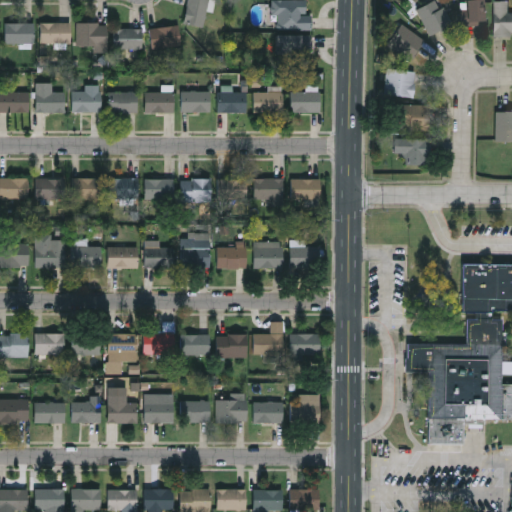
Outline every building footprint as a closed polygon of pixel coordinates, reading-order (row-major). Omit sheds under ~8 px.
[(206,0),(206,25),(185,24),(186,0),(206,0)] [(312,13),(312,29),(276,29),(277,14),(272,14),(272,0),(307,0),(307,13),(312,13)] [(416,7),(430,0),(440,0),(452,23),(429,34),(416,7)] [(485,0),(485,22),(462,22),(462,0),(485,0)] [(508,0),(508,11),(511,11),(511,34),(494,34),(494,0),(508,0)] [(70,21),(70,42),(40,42),(40,21),(70,21)] [(76,45),(76,22),(106,22),(106,45),(76,45)] [(406,59),(386,40),(403,22),(423,42),(406,59)] [(34,23),(34,42),(5,42),(5,23),(34,23)] [(180,46),(151,47),(150,27),(179,25),(180,46)] [(142,27),(142,48),(112,48),(112,27),(142,27)] [(311,49),(301,49),(302,60),(276,61),(276,35),(311,34),(311,49)] [(384,94),(385,67),(414,69),(413,95),(384,94)] [(29,112),(0,112),(0,90),(29,90),(29,112)] [(101,90),(101,111),(71,111),(71,90),(101,90)] [(253,92),(270,92),(270,90),(282,90),(282,112),(253,112),(253,92)] [(65,112),(36,112),(36,91),(65,91),(65,112)] [(110,112),(110,91),(137,91),(137,112),(110,112)] [(210,91),(210,111),(180,111),(180,91),(210,91)] [(246,112),(218,112),(218,91),(246,91),(246,112)] [(320,92),(320,112),(290,111),(291,91),(320,92)] [(173,111),(145,111),(145,92),(173,92),(173,111)] [(430,128),(398,128),(398,103),(430,103),(430,128)] [(511,109),(511,140),(495,140),(495,109),(511,109)] [(429,138),(429,164),(406,164),(406,154),(395,154),(395,138),(429,138)] [(101,198),(72,198),(72,177),(101,177),(101,198)] [(28,198),(0,198),(0,178),(28,178),(28,198)] [(35,198),(35,178),(65,178),(65,198),(35,198)] [(107,178),(138,178),(138,198),(107,198),(107,178)] [(144,198),(144,178),(174,178),(174,198),(144,198)] [(181,201),(181,178),(211,178),(211,201),(181,201)] [(246,199),(217,199),(217,178),(246,178),(246,199)] [(254,198),(254,178),(282,178),(282,198),(254,198)] [(290,198),(290,178),(320,178),(320,198),(290,198)] [(384,240),(405,240),(405,222),(384,222),(384,240)] [(415,244),(429,280),(446,274),(432,237),(415,244)] [(181,267),(181,238),(210,238),(210,267),(181,267)] [(65,239),(65,266),(35,266),(35,247),(49,247),(49,239),(65,239)] [(254,267),(254,241),(282,241),(282,267),(254,267)] [(0,243),(29,243),(29,265),(0,265),(0,243)] [(73,267),(73,245),(101,245),(101,267),(73,267)] [(246,267),(216,267),(216,245),(246,245),(246,267)] [(290,265),(290,245),(320,245),(320,265),(290,265)] [(145,246),(173,246),(173,265),(145,265),(145,246)] [(137,247),(137,266),(107,266),(107,247),(137,247)] [(477,314),(463,313),(463,264),(511,264),(511,420),(485,420),(485,426),(464,426),(464,444),(429,444),(430,373),(405,373),(405,359),(408,359),(408,344),(467,345),(468,320),(477,320),(477,314)] [(252,353),(252,333),(271,333),(271,320),(283,320),(283,353),(252,353)] [(64,353),(35,353),(35,332),(64,332),(64,353)] [(174,353),(144,353),(144,332),(174,332),(174,353)] [(0,333),(28,333),(28,356),(0,356),(0,333)] [(71,353),(71,333),(100,333),(100,353),(71,353)] [(137,333),(137,359),(109,359),(109,333),(137,333)] [(180,353),(180,333),(209,333),(209,353),(180,353)] [(319,333),(319,353),(291,353),(291,333),(319,333)] [(216,334),(246,334),(246,356),(216,356),(216,334)] [(127,394),(127,402),(137,402),(137,422),(107,422),(107,394),(127,394)] [(173,422),(145,422),(145,394),(173,394),(173,422)] [(319,394),(319,424),(291,424),(291,394),(319,394)] [(0,398),(27,398),(27,422),(0,422),(0,398)] [(216,422),(216,399),(246,399),(246,422),(216,422)] [(210,420),(181,420),(181,400),(210,400),(210,420)] [(252,422),(253,401),(282,401),(282,423),(252,422)] [(65,402),(65,421),(34,421),(34,402),(65,402)] [(71,421),(71,402),(101,402),(101,421),(71,421)] [(0,508),(0,488),(27,488),(27,508),(0,508)] [(64,488),(64,508),(35,508),(35,488),(64,488)] [(71,511),(71,488),(101,488),(101,508),(84,508),(84,511),(71,511)] [(144,488),(173,488),(173,508),(144,508),(144,488)] [(210,488),(210,511),(180,511),(180,488),(210,488)] [(246,488),(246,509),(216,509),(216,488),(246,488)] [(319,508),(290,508),(290,488),(319,488),(319,508)] [(136,489),(136,511),(107,511),(107,489),(136,489)] [(282,510),(253,510),(253,490),(282,490),(282,510)]
